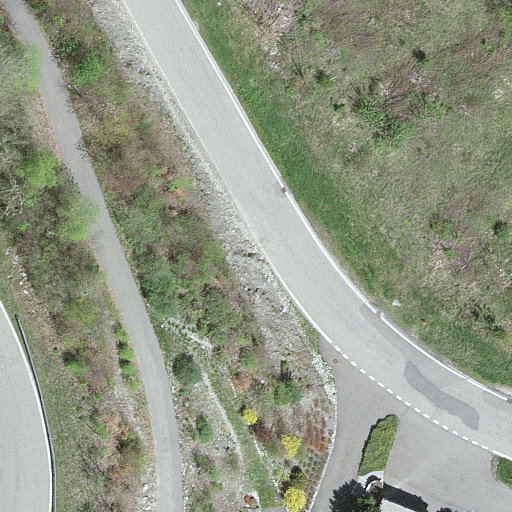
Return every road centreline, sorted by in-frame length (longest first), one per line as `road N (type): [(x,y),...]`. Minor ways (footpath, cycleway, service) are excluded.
road 1 (unclassified): [(149,0),(263,198),(346,314),(417,376),(511,429)]
road 2 (unclassified): [(19,511),(20,458),(0,368)]
